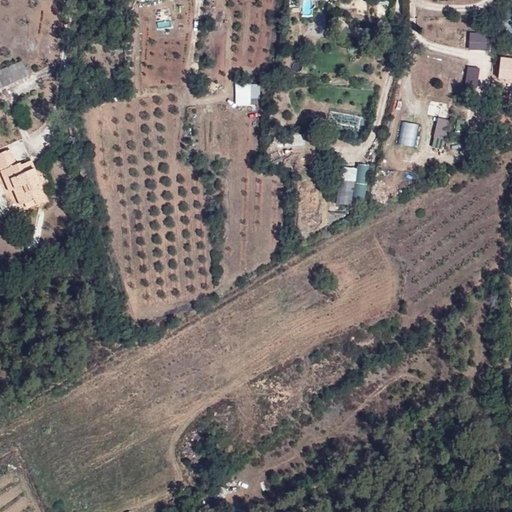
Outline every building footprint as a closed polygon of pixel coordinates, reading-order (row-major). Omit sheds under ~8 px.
[(471,33),(471,49),(490,49),(490,33),(471,33)] [(511,63),(511,59),(504,58),(501,79),(509,81),(511,63)] [(23,61),(0,70),(0,87),(29,76),(23,61)] [(468,66),(467,88),(479,88),(480,67),(468,66)] [(261,98),(262,84),(238,82),(236,104),(251,105),(252,97),(261,98)] [(448,138),(450,119),(438,118),(436,137),(448,138)] [(401,144),(417,146),(420,124),(404,121),(401,144)] [(24,172),(21,165),(19,163),(16,164),(10,149),(0,152),(0,166),(2,170),(6,168),(15,189),(22,204),(35,198),(38,204),(46,200),(40,187),(42,186),(34,168),(24,172)] [(31,160),(21,165),(24,172),(34,168),(31,160)] [(337,202),(353,205),(354,195),(365,197),(369,167),(342,164),(337,202)] [(6,168),(2,170),(11,191),(15,189),(6,168)]
